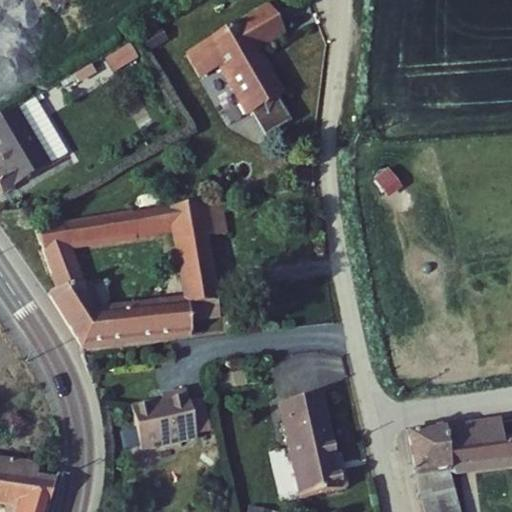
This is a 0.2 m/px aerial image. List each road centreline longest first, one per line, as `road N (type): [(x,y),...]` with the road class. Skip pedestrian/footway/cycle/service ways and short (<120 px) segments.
road 1 (unclassified): [(398,511),(357,351),(332,207),(327,155),(343,0)]
road 2 (tertiary): [(0,269),(73,403),(80,441),(73,511)]
road 3 (track): [(373,411),(511,399)]
